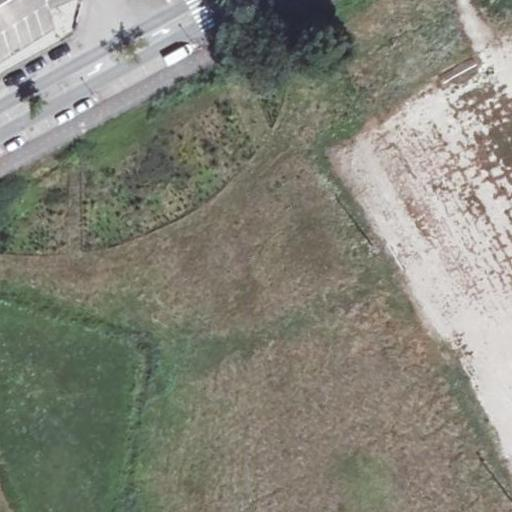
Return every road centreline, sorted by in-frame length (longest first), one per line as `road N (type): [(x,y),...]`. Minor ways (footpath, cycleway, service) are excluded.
road 1 (tertiary): [(0,136),(245,0)]
road 2 (tertiary): [(199,0),(0,107)]
